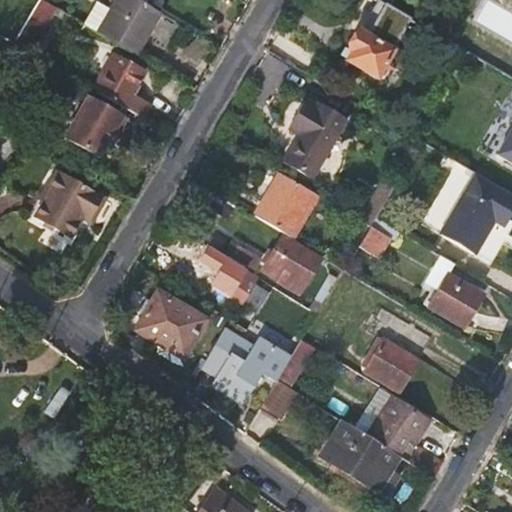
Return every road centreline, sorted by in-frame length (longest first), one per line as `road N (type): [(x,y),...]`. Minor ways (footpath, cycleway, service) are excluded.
road 1 (residential): [(268,0),(70,331)]
road 2 (residential): [(70,331),(317,511)]
road 3 (residential): [(431,511),(511,376)]
